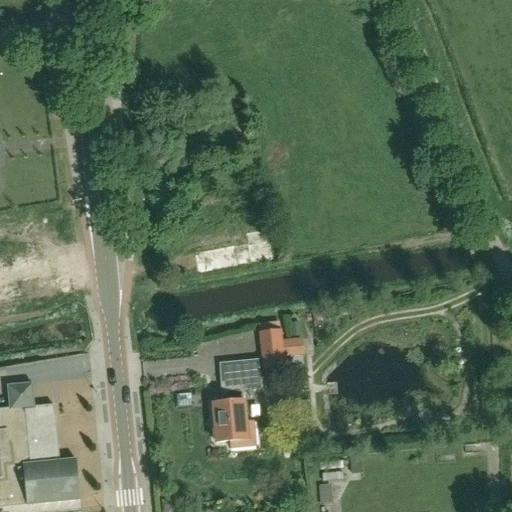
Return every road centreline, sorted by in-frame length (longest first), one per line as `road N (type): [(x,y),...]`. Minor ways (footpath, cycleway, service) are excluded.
road 1 (tertiary): [(129,511),(78,0)]
road 2 (unclassified): [(511,277),(393,0)]
